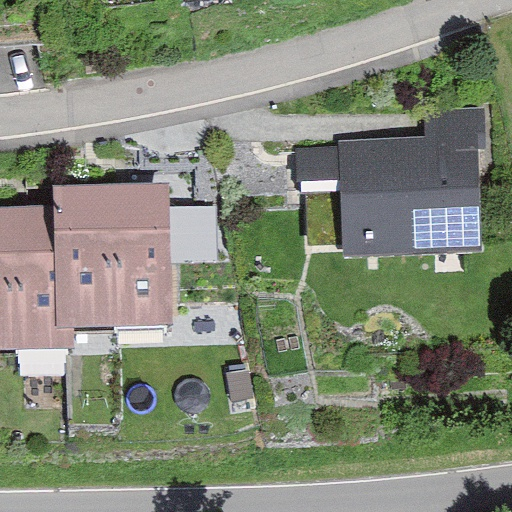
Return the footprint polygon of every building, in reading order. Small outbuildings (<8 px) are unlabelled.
[(468,147),(300,154),(302,195),(312,194),(315,245),(366,242),(367,246),(472,241),(468,147)] [(113,199),(117,318),(166,316),(162,197),(113,199)] [(117,318),(113,199),(61,201),(61,220),(68,320),(117,318)] [(13,221),(17,341),(69,339),(68,320),(61,220),(13,221)] [(0,341),(17,341),(13,221),(0,221),(0,341)]
